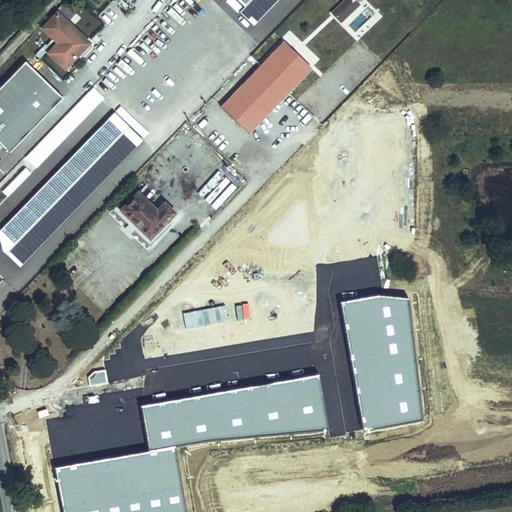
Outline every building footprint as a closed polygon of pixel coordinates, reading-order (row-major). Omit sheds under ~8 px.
[(235,0),(236,1),(229,8),(251,29),(278,0),(235,0)] [(343,0),(331,11),(345,27),(364,10),(355,0),(343,0)] [(88,43),(57,14),(39,32),(53,44),(42,55),(60,72),(88,43)] [(311,70),(282,42),(219,108),(248,136),(311,70)] [(24,65),(0,89),(0,144),(9,153),(60,100),(24,65)] [(88,92),(50,130),(61,141),(99,103),(88,92)] [(0,246),(20,266),(142,141),(112,113),(0,229),(0,246)] [(0,183),(0,190),(7,197),(61,142),(51,132),(0,183)] [(148,182),(138,193),(154,209),(162,200),(168,206),(171,204),(148,182)] [(352,191),(364,191),(364,182),(352,182),(352,191)] [(352,191),(324,191),(325,224),(346,224),(364,224),(364,213),(371,213),(371,201),(364,201),(364,191),(352,191)] [(154,211),(136,193),(123,207),(118,202),(109,212),(146,248),(169,225),(163,220),(171,211),(162,202),(154,211)]
